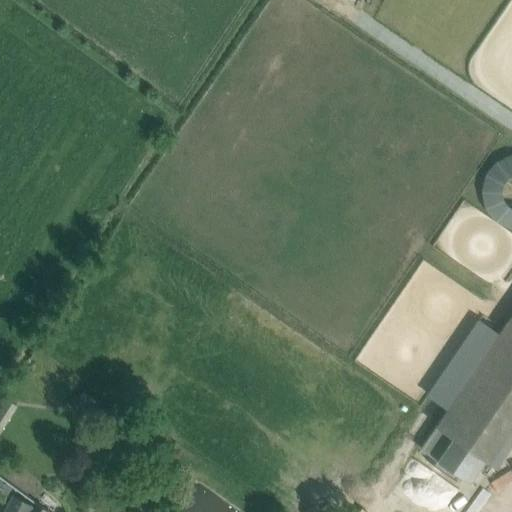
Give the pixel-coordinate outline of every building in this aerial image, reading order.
[(489,457),(511,422),(511,414),(465,382),(420,447),(469,481),(487,456),(489,457)] [(95,424),(106,409),(84,392),(73,407),(95,424)] [(0,430),(17,404),(5,397),(0,405),(0,430)] [(119,438),(126,429),(115,421),(108,430),(119,438)] [(147,459),(153,450),(128,431),(122,440),(147,459)] [(28,511),(33,505),(13,494),(3,511),(28,511)] [(35,501),(33,505),(28,511),(51,511),(52,511),(35,501)]
